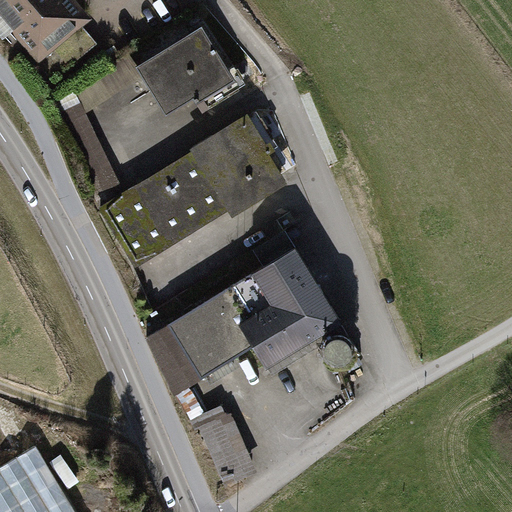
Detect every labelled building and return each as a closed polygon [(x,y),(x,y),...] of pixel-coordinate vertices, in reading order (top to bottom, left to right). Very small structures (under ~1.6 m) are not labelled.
[(0,0),(0,33),(2,36),(11,30),(39,63),(92,16),(79,0),(0,0)] [(203,20),(136,60),(143,73),(169,112),(196,96),(198,100),(238,77),(203,20)] [(143,73),(136,60),(131,54),(55,101),(103,202),(140,179),(120,140),(104,147),(87,111),(143,73)] [(140,179),(103,202),(98,205),(136,266),(229,208),(233,213),(289,179),(248,107),(190,144),(192,147),(140,179)] [(294,239),(145,335),(175,393),(254,343),(267,363),(345,317),(294,239)] [(229,404),(196,417),(226,485),(258,471),(229,404)] [(0,511),(74,511),(36,448),(0,469),(0,511)]
